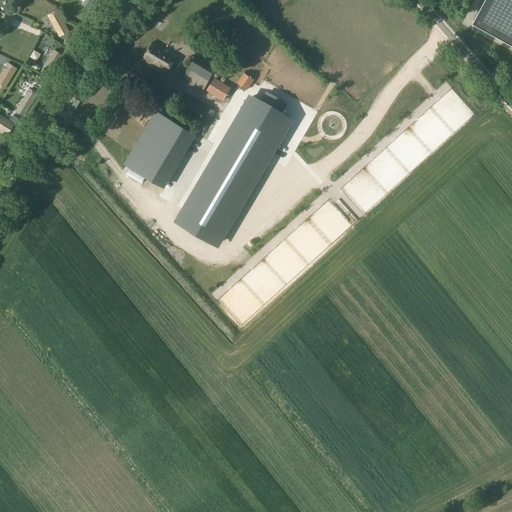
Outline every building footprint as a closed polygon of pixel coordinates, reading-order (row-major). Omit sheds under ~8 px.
[(83,0),(81,4),(89,9),(93,0),(83,0)] [(511,0),(483,0),(472,20),(511,42),(511,0)] [(56,10),(47,15),(59,36),(68,31),(56,10)] [(142,59),(166,73),(177,55),(153,41),(142,59)] [(271,48),(266,54),(271,59),(276,53),(271,48)] [(53,50),(41,71),(48,75),(61,54),(53,50)] [(181,81),(202,93),(213,74),(192,61),(181,81)] [(7,63),(0,73),(0,86),(3,89),(16,68),(7,63)] [(224,101),(231,88),(214,78),(206,90),(224,101)] [(237,90),(247,99),(256,89),(245,80),(237,90)] [(28,91),(15,111),(24,116),(36,96),(28,91)] [(185,95),(177,109),(198,121),(194,128),(202,133),(207,126),(215,112),(185,95)] [(211,244),(286,122),(248,99),(174,221),(211,244)] [(151,118),(156,108),(144,100),(139,110),(151,118)] [(164,188),(196,134),(156,110),(150,119),(124,164),(164,188)] [(12,126),(0,118),(0,130),(7,134),(12,126)]
